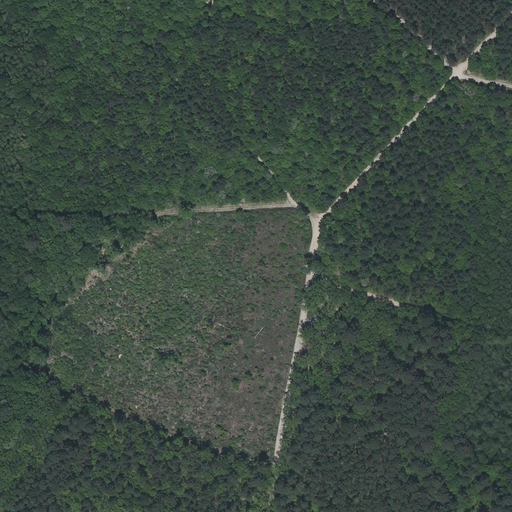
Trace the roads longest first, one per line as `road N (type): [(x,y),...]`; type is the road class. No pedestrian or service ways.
road 1 (track): [(280,462),(25,386),(60,331),(28,308),(0,307)]
road 2 (track): [(314,225),(299,203),(116,216),(0,204)]
road 3 (track): [(511,17),(314,225)]
road 4 (track): [(511,337),(352,291),(311,267),(314,225)]
road 5 (track): [(277,511),(311,267)]
road 6 (track): [(371,0),(459,75),(511,83)]
